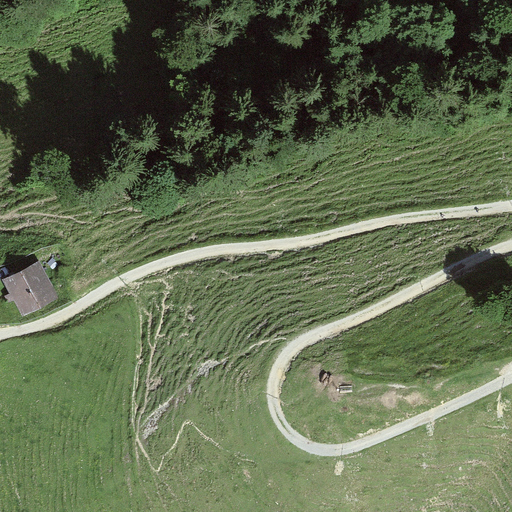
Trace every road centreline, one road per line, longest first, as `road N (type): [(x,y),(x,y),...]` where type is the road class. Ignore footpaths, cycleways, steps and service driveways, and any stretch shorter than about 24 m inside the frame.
road 1 (track): [(511,244),(309,337),(289,349),(272,382),(290,434),(324,450),(368,442),(511,378)]
road 2 (track): [(0,335),(53,321),(172,258),(511,205)]
